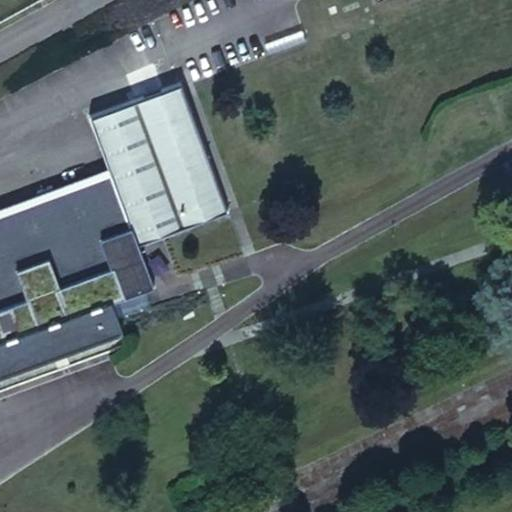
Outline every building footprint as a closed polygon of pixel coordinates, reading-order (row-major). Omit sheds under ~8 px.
[(0,92),(0,141),(63,119),(48,75),(0,92)] [(110,166),(132,226),(139,244),(228,210),(182,82),(90,115),(110,166)] [(104,238),(132,226),(110,166),(0,206),(0,306),(27,296),(17,268),(49,256),(61,285),(112,265),(104,238)] [(0,342),(112,302),(154,286),(139,244),(132,226),(104,238),(112,265),(61,285),(49,256),(17,268),(27,296),(0,306),(0,342)] [(0,342),(0,376),(123,332),(112,302),(0,342)]
